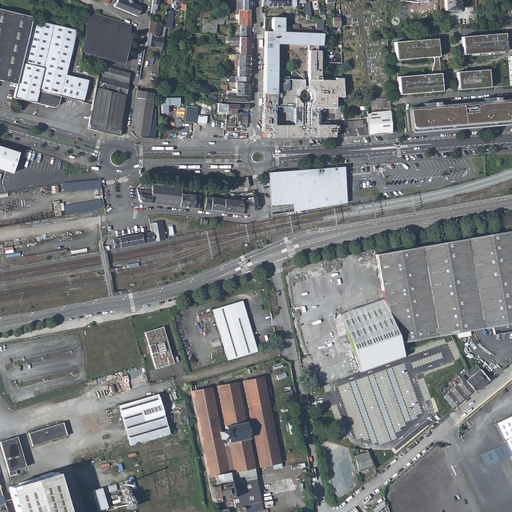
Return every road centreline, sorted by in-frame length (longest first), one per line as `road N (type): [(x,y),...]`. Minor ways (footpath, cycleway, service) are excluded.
road 1 (residential): [(0,327),(167,294),(271,255)]
road 2 (residential): [(271,255),(334,234),(511,202)]
road 3 (primary): [(268,156),(511,138)]
road 4 (residential): [(343,511),(511,371)]
road 5 (residential): [(255,169),(258,215),(127,210)]
road 6 (residential): [(291,348),(325,511)]
road 7 (residential): [(254,145),(256,0)]
road 8 (residential): [(143,24),(122,143)]
